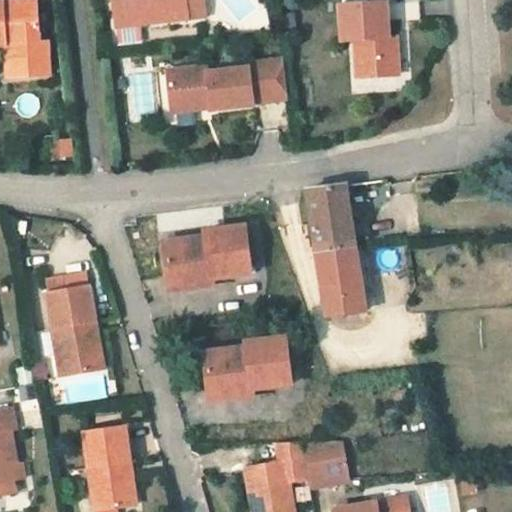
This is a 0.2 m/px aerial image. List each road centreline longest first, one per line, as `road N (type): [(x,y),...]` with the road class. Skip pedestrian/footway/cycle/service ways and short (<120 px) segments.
road 1 (unclassified): [(102,197),(260,180),(468,135)]
road 2 (residential): [(195,511),(102,197)]
road 3 (unclassified): [(469,0),(476,111),(468,135)]
